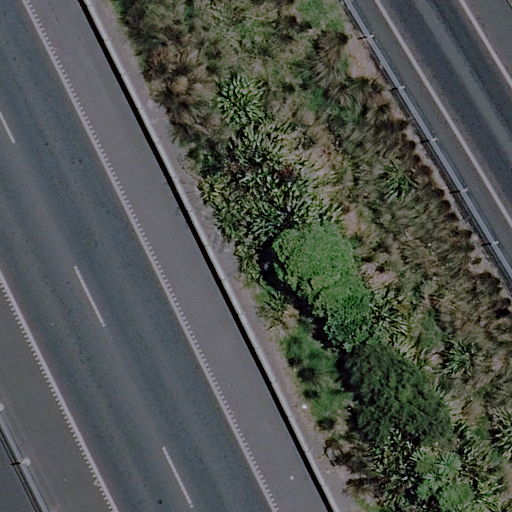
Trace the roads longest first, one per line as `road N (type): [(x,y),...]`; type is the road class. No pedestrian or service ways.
road 1 (motorway): [(0,196),(146,511)]
road 2 (motorway): [(409,0),(511,170)]
